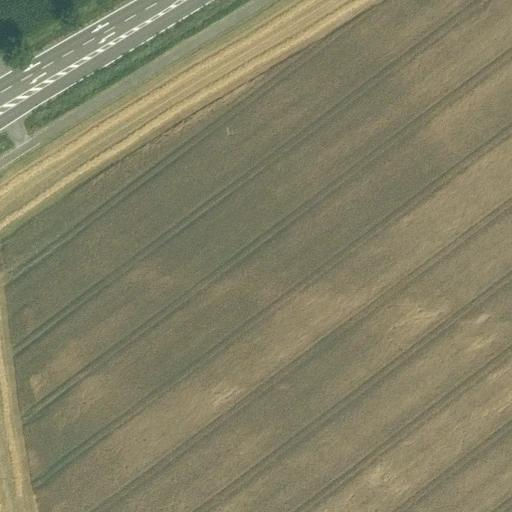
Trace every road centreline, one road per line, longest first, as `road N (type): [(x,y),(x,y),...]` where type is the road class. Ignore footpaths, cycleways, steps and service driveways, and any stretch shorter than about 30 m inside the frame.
road 1 (secondary): [(0,122),(200,0)]
road 2 (secondary): [(153,0),(0,89)]
